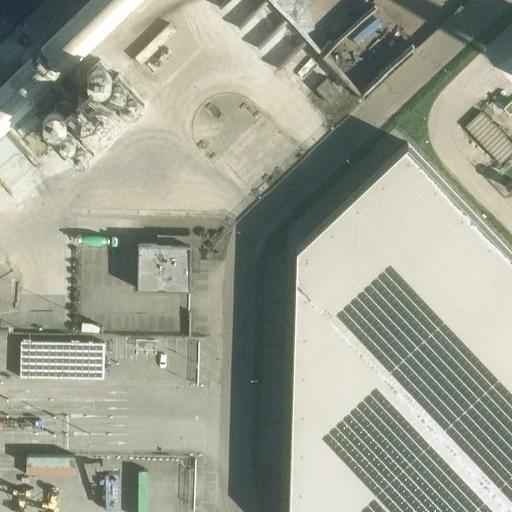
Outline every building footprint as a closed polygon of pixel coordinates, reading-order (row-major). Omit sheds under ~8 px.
[(0,125),(129,0),(89,0),(0,86),(0,125)] [(279,64),(308,38),(272,0),(251,0),(267,16),(249,32),(279,64)] [(100,59),(87,72),(99,85),(113,72),(100,59)] [(81,161),(99,144),(126,118),(145,100),(119,73),(102,89),(99,86),(69,116),(72,118),(55,134),(81,161)] [(328,77),(317,85),(330,102),(341,93),(328,77)] [(499,93),(483,108),(511,139),(511,98),(508,103),(499,93)] [(55,128),(68,116),(55,103),(42,115),(55,128)] [(465,125),(499,161),(511,149),(511,143),(481,110),(465,125)] [(296,247),(288,511),(511,511),(511,252),(407,142),(296,247)] [(171,242),(170,243),(138,243),(137,288),(190,289),(190,271),(200,272),(200,270),(191,270),(192,248),(191,246),(191,244),(190,242),(189,241),(188,239),(187,238),(185,237),(183,237),(182,236),(180,236),(178,236),(176,237),(175,238),(173,239),(172,240),(171,242)] [(105,342),(20,340),(20,376),(104,378),(105,342)] [(0,499),(49,501),(50,451),(0,451),(0,474),(0,499)]
